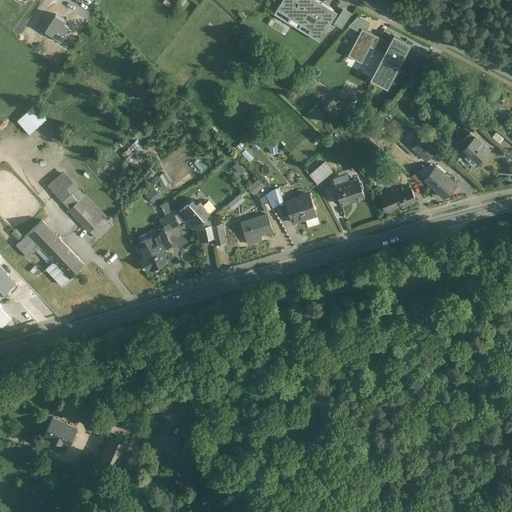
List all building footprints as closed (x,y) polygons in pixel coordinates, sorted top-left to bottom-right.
[(282,0),(277,9),(299,23),(314,0),(282,0)] [(314,0),(299,23),(321,38),(337,13),(317,0),(314,0)] [(345,9),(336,23),(344,28),(353,14),(345,9)] [(56,14),(45,31),(61,41),(62,39),(71,45),(74,39),(65,33),(69,26),(64,23),(66,21),(56,14)] [(349,26),(360,32),(362,28),(366,30),(370,24),(358,17),(349,26)] [(412,43),(394,34),(390,43),(366,30),(362,28),(360,32),(348,56),(362,63),(370,47),(384,54),(370,80),(388,89),(412,43)] [(350,96),(347,103),(354,106),(357,99),(350,96)] [(17,119),(28,134),(47,120),(36,105),(17,119)] [(467,115),(462,121),(471,130),(476,125),(467,115)] [(469,131),(462,139),(467,144),(464,148),(469,152),(464,157),(473,166),(489,149),(469,131)] [(421,139),(413,148),(426,159),(434,150),(421,139)] [(247,149),(242,152),(249,161),(254,158),(247,149)] [(237,162),(232,167),(240,174),(245,168),(237,162)] [(324,162),(309,174),(317,184),(332,172),(324,162)] [(436,166),(424,178),(444,197),(456,185),(436,166)] [(63,171),(48,185),(96,237),(111,223),(63,171)] [(386,171),(381,174),(383,179),(379,181),(381,187),(398,180),(394,171),(387,174),(386,171)] [(416,172),(412,176),(419,182),(423,178),(416,172)] [(259,178),(248,187),(254,194),(264,185),(259,178)] [(335,187),(341,204),(363,197),(357,179),(335,187)] [(154,187),(146,195),(154,203),(162,195),(154,187)] [(270,190),(265,194),(271,206),(283,203),(279,187),(270,190)] [(394,191),(379,198),(385,212),(400,206),(401,208),(416,201),(409,188),(396,194),(394,191)] [(260,198),(265,212),(273,208),(271,206),(265,194),(260,198)] [(310,194),(285,201),(293,227),(310,222),(308,216),(316,214),(310,194)] [(179,211),(194,228),(205,218),(203,217),(210,211),(199,200),(196,203),(192,199),(179,211)] [(219,203),(215,206),(219,212),(224,209),(219,203)] [(172,212),(160,218),(166,229),(178,223),(172,212)] [(267,213),(241,221),(247,243),(263,239),(261,233),(272,229),(267,213)] [(42,219),(16,243),(29,257),(42,245),(55,259),(46,268),(61,284),(83,264),(42,219)] [(222,223),(211,225),(215,243),(225,241),(222,223)] [(197,227),(199,241),(209,239),(208,226),(197,227)] [(145,257),(140,259),(145,269),(165,259),(160,249),(170,243),(163,230),(138,243),(145,257)] [(55,408),(64,412),(67,406),(58,402),(55,408)] [(52,416),(45,433),(69,444),(72,436),(74,437),(76,434),(74,433),(76,426),(52,416)] [(126,443),(111,436),(101,458),(116,465),(126,443)]
